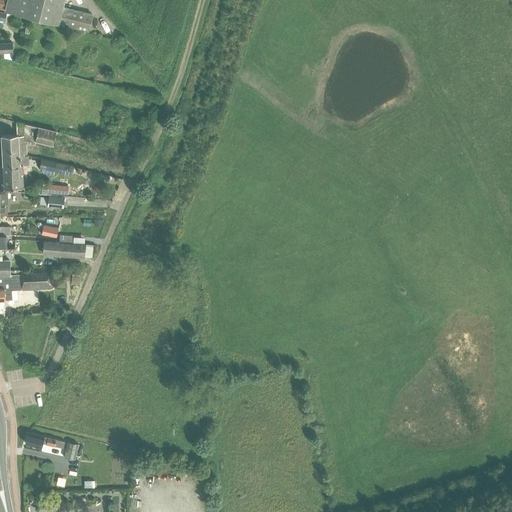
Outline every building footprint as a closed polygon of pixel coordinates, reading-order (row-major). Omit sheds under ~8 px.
[(0,0),(0,8),(6,10),(88,31),(92,14),(63,7),(64,0),(0,0)] [(0,43),(0,52),(14,52),(13,42),(0,43)] [(19,156),(27,155),(27,144),(28,144),(27,141),(31,141),(30,144),(35,145),(36,141),(53,145),(57,131),(18,122),(18,125),(26,125),(27,135),(19,135),(1,136),(3,165),(20,164),(19,156)] [(28,155),(27,155),(19,156),(20,164),(3,165),(4,187),(24,186),(23,164),(29,164),(28,155)] [(41,168),(55,171),(57,163),(43,159),(41,168)] [(52,193),(67,195),(68,186),(52,185),(52,193)] [(64,207),(65,197),(49,196),(48,206),(64,207)] [(57,236),(58,228),(44,225),(42,233),(57,236)] [(0,234),(7,234),(11,234),(11,226),(0,226),(0,234),(0,235),(0,234)] [(93,245),(92,244),(44,241),(43,253),(92,257),(93,245)] [(0,274),(10,274),(10,248),(0,247),(0,274)] [(0,300),(6,300),(6,298),(13,298),(12,292),(17,291),(17,290),(53,288),(53,270),(21,271),(21,274),(10,274),(0,274),(0,300)] [(64,448),(65,441),(43,436),(44,436),(29,432),(26,443),(41,447),(42,443),(64,448)] [(68,442),(65,457),(75,459),(76,457),(77,450),(78,444),(68,442)] [(85,480),(85,488),(93,488),(93,480),(85,480)]
